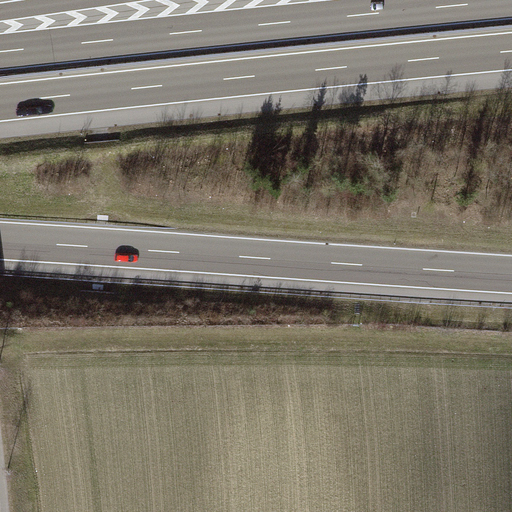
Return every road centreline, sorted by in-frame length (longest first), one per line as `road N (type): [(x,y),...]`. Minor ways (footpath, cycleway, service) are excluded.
road 1 (motorway): [(0,103),(511,51)]
road 2 (motorway): [(511,1),(0,51)]
road 3 (motorway): [(0,240),(511,274)]
road 4 (track): [(0,344),(339,337),(511,346)]
